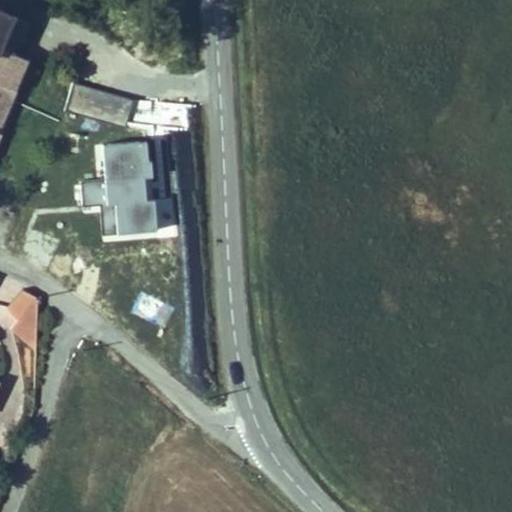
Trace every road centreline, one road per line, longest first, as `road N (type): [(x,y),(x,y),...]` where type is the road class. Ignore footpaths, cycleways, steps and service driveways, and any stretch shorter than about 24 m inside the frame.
road 1 (residential): [(259,423),(210,422),(115,336),(79,317),(61,334),(48,403),(9,511)]
road 2 (tertiary): [(259,423),(234,310),(214,0)]
road 3 (unknown): [(220,85),(165,75),(107,30),(60,43)]
